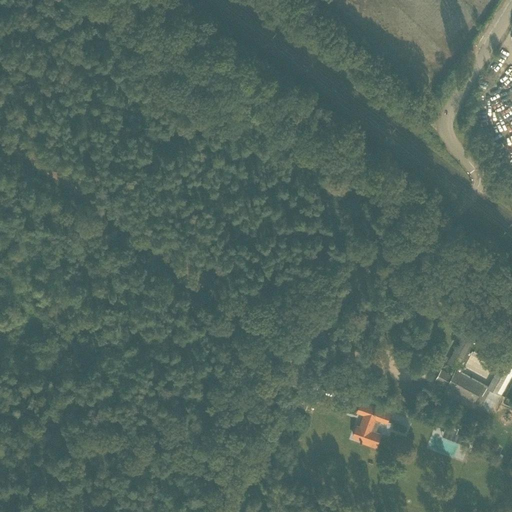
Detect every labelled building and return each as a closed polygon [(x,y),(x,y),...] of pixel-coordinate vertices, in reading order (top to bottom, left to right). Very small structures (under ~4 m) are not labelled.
[(468,285),(461,297),(471,302),(477,290),(468,285)] [(469,317),(465,325),(476,331),(473,337),(464,332),(448,363),(456,368),(452,376),(440,369),(436,377),(435,379),(447,386),(446,387),(480,406),(490,389),(497,393),(511,365),(511,364),(484,350),(487,346),(482,343),(486,336),(483,334),(487,327),(469,317)] [(430,392),(423,388),(414,404),(421,408),(430,392)] [(357,426),(354,432),(353,435),(361,438),(360,440),(369,444),(370,440),(376,442),(380,434),(370,430),(375,417),(386,421),(390,411),(361,401),(357,411),(364,413),(360,427),(357,426)] [(456,434),(457,433),(459,428),(447,423),(444,430),(456,434)] [(484,438),(480,449),(485,451),(489,440),(484,438)] [(502,447),(490,443),(488,449),(499,454),(502,447)]
